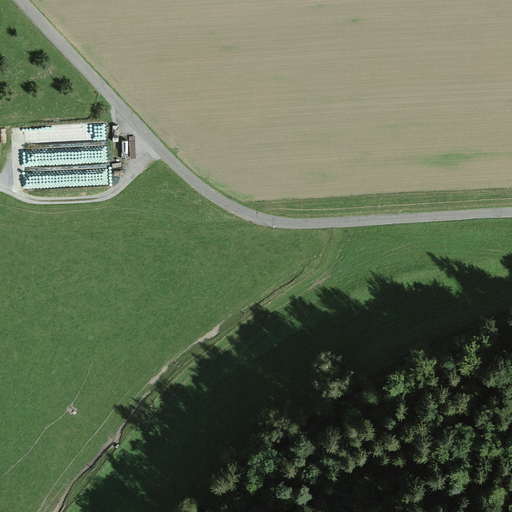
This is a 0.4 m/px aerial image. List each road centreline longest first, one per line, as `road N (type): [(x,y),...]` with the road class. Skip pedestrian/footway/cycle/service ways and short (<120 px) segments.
road 1 (residential): [(511,210),(332,223),(278,223),(237,211),(168,161),(18,0)]
road 2 (track): [(332,223),(306,266),(228,334),(83,511)]
